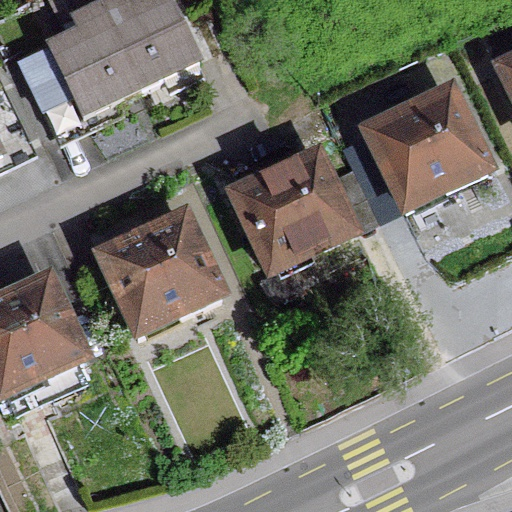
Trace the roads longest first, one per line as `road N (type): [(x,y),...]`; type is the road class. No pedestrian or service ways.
road 1 (residential): [(0,233),(257,113)]
road 2 (tertiary): [(315,511),(511,413)]
